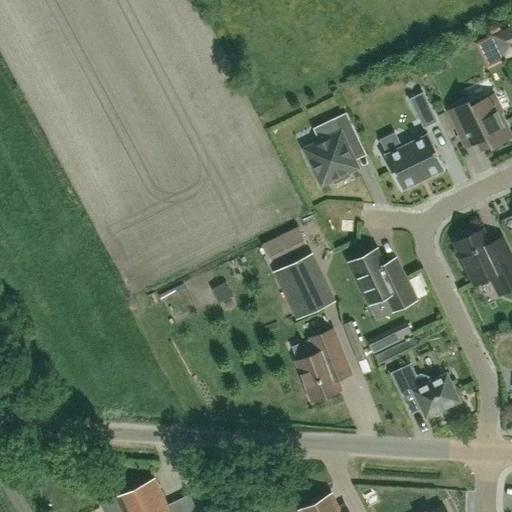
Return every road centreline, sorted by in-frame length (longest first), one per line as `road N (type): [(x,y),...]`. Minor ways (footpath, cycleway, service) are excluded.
road 1 (tertiary): [(488,453),(0,424)]
road 2 (residential): [(488,453),(489,366),(427,243),(428,227)]
